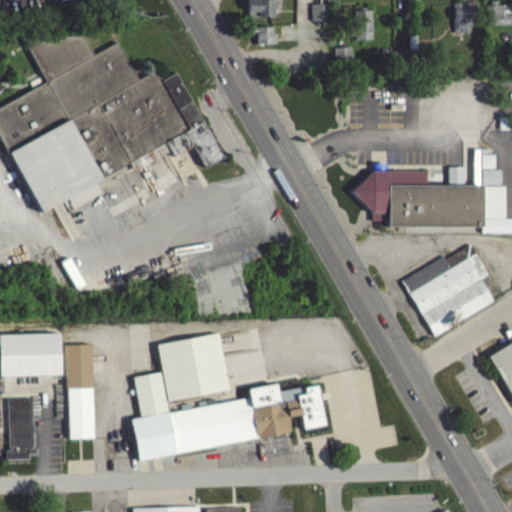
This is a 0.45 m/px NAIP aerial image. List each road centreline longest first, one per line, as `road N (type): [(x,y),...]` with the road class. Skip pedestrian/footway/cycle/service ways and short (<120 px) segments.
road 1 (primary): [(500,511),(204,0)]
road 2 (primary): [(178,0),(473,511)]
road 3 (residential): [(0,484),(473,466)]
